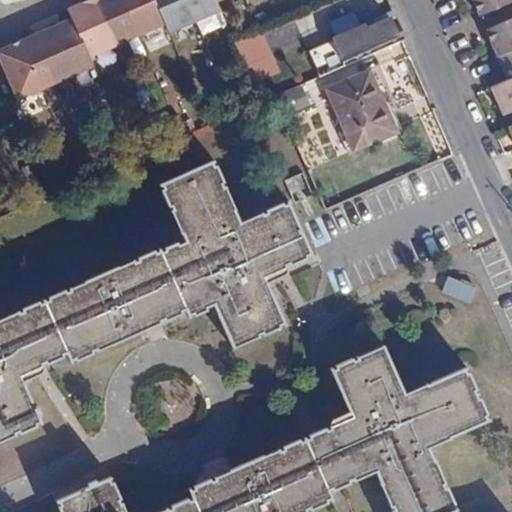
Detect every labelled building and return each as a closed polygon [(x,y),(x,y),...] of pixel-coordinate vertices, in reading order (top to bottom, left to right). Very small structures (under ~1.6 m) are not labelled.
[(116,44),(97,0),(82,0),(69,6),(74,16),(90,55),(116,44)] [(127,0),(97,0),(116,44),(141,33),(127,0)] [(127,0),(141,33),(166,22),(157,0),(127,0)] [(195,19),(186,0),(157,0),(166,22),(170,30),(195,19)] [(186,0),(195,19),(221,8),(216,0),(186,0)] [(510,0),(469,0),(477,17),(511,3),(510,0)] [(366,18),(334,31),(344,53),(375,40),(374,37),(398,26),(392,11),(368,21),(366,18)] [(74,16),(49,27),(70,75),(95,65),(90,55),(74,16)] [(511,19),(484,32),(502,70),(511,64),(511,19)] [(49,27),(24,38),(45,86),(70,75),(49,27)] [(251,83),(280,74),(266,31),(237,40),(251,83)] [(45,86),(24,38),(0,48),(0,49),(21,97),(45,86)] [(491,89),(503,116),(511,112),(511,64),(502,70),(507,82),(491,89)] [(370,65),(329,82),(353,143),(394,126),(370,65)] [(305,85),(278,94),(285,114),(312,105),(305,85)] [(231,148),(157,182),(178,229),(38,293),(41,299),(0,317),(0,440),(40,423),(17,372),(65,351),(69,361),(185,309),(188,316),(213,305),(235,353),(309,319),(283,262),(332,241),(308,188),(259,210),(231,148)] [(427,382),(404,392),(384,346),(331,368),(351,416),(317,432),(341,485),(374,470),(380,482),(433,460),(427,446),(451,435),(451,434),(486,418),(464,369),(428,385),(427,382)] [(302,511),(331,500),(304,436),(188,487),(193,498),(161,511),(125,511),(122,504),(119,505),(117,499),(120,498),(113,483),(110,484),(107,477),(57,500),(60,506),(57,507),(58,511),(302,511)] [(457,511),(458,511),(456,511),(454,511),(451,504),(454,502),(447,486),(444,488),(442,483),(394,504),(397,509),(392,511),(457,511)]
